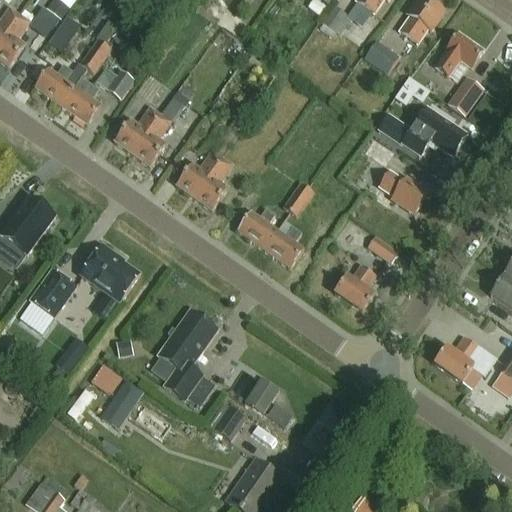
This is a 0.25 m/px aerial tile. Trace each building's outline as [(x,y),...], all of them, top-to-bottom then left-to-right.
[(359,0),(355,6),(375,19),(385,4),(388,6),(392,0),(359,0)] [(435,36),(449,16),(425,0),(423,0),(411,19),(414,21),(404,36),(405,37),(421,48),(431,33),(435,36)] [(61,24),(70,12),(56,1),(47,13),(61,24)] [(323,27),(340,40),(352,23),(335,10),(323,27)] [(0,28),(0,53),(24,20),(14,13),(2,30),(0,28)] [(24,20),(0,53),(0,63),(13,73),(30,50),(22,44),(34,27),(24,20)] [(120,53),(132,45),(124,33),(112,41),(120,53)] [(451,56),(440,72),(457,84),(468,68),(475,73),(487,55),(461,37),(449,55),(451,56)] [(53,72),(38,93),(65,111),(86,83),(92,75),(97,79),(115,54),(101,45),(78,77),(67,69),(61,78),(53,72)] [(399,62),(376,48),(365,65),(388,80),(399,62)] [(138,84),(131,79),(123,74),(109,93),(124,104),(138,84)] [(487,94),(470,82),(451,109),(468,121),(487,94)] [(86,83),(65,111),(91,130),(105,110),(97,104),(103,95),(86,83)] [(415,109),(423,94),(408,86),(400,101),(415,109)] [(411,132),(388,118),(376,136),(399,151),(401,148),(420,160),(430,146),(453,161),(467,139),(444,124),(425,111),(411,132)] [(135,124),(118,147),(136,159),(165,119),(155,112),(142,129),(135,124)] [(165,119),(136,159),(154,172),(171,149),(163,144),(175,127),(165,119)] [(378,141),(369,156),(389,169),(398,154),(378,141)] [(196,167),(180,190),(198,203),(226,162),(216,155),(204,173),(196,167)] [(226,162),(198,203),(216,215),(231,193),(229,191),(240,176),(234,172),(236,170),(226,162)] [(385,193),(379,202),(392,211),(396,205),(418,220),(433,198),(410,183),(407,186),(394,177),(384,192),(385,193)] [(296,201),(309,209),(317,197),(305,188),(296,201)] [(28,200),(0,238),(0,241),(27,261),(56,220),(28,200)] [(300,222),(309,209),(296,201),(288,213),(300,222)] [(267,255),(282,234),(273,228),(279,220),(270,213),(264,222),(255,216),(241,236),(267,255)] [(282,234),(267,255),(294,273),(308,253),(300,247),(306,239),(288,226),(282,234)] [(367,252),(391,268),(399,256),(375,240),(367,252)] [(124,308),(144,279),(117,260),(119,258),(107,249),(85,280),(124,308)] [(333,298),(362,318),(375,299),(367,293),(376,280),(360,269),(351,282),(347,279),(333,298)] [(58,322),(80,292),(56,275),(34,305),(58,322)] [(511,284),(504,279),(490,300),(511,314),(511,284)] [(204,412),(219,390),(195,372),(221,335),(194,315),(161,360),(180,374),(167,391),(188,406),(190,402),(204,412)] [(496,364),(463,341),(452,357),(446,352),(434,368),(462,388),(473,373),(484,381),(496,364)] [(511,361),(501,377),(511,384),(511,361)] [(280,393),(277,391),(261,381),(246,403),(245,405),(264,417),(280,393)] [(228,406),(212,430),(235,446),(251,422),(228,406)] [(293,421),(275,408),(267,420),(285,432),(293,421)] [(260,465),(235,501),(241,505),(237,510),(240,511),(266,511),(287,483),(260,465)] [(47,481),(27,509),(31,511),(61,511),(59,510),(69,497),(47,481)] [(397,511),(412,511),(420,502),(392,481),(379,498),(397,511)] [(102,511),(103,511),(80,495),(71,508),(76,511),(102,511)]
